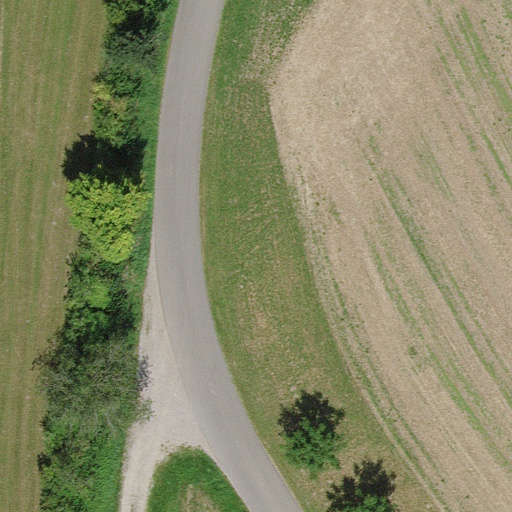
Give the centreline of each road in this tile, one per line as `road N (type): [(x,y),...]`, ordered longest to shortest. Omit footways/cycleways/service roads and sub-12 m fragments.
road 1 (unclassified): [(277,511),(197,362),(183,255),(189,103),(208,0)]
road 2 (track): [(136,511),(152,441),(197,362)]
